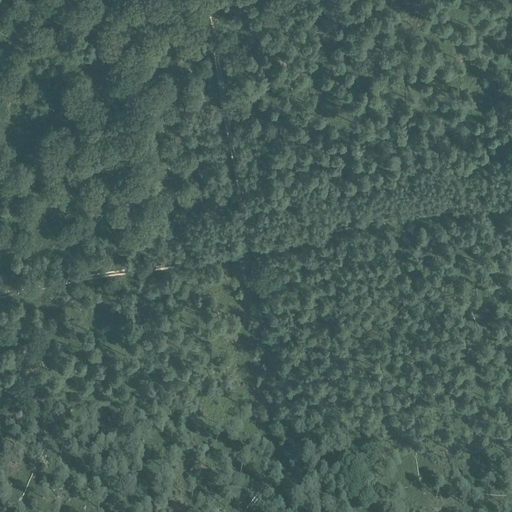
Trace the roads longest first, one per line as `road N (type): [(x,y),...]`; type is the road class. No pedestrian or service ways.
road 1 (track): [(204,0),(244,247),(229,259),(0,301)]
road 2 (track): [(244,237),(281,243),(511,200)]
